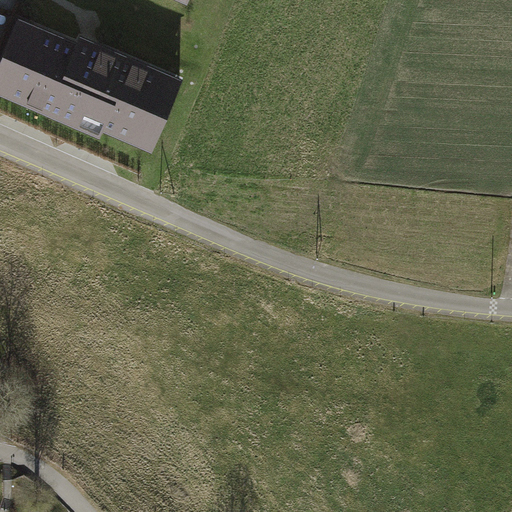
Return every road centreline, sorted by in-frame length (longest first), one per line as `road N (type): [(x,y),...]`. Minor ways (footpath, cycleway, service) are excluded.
road 1 (unclassified): [(139,207),(228,247),(358,287),(511,314)]
road 2 (residential): [(0,144),(139,207)]
